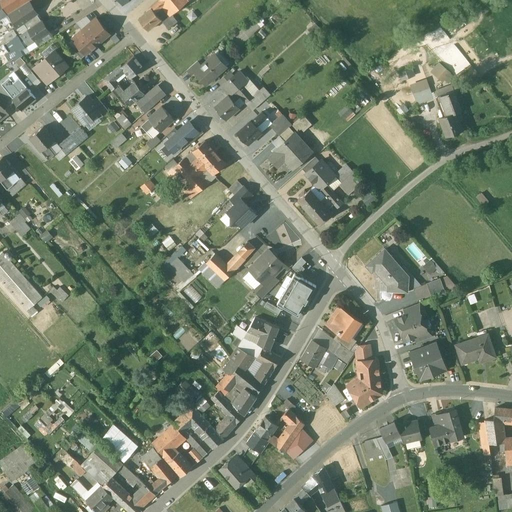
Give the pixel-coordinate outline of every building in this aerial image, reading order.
[(0,0),(0,18),(28,0),(0,0)] [(66,18),(82,9),(76,0),(73,0),(60,8),(66,18)] [(159,0),(149,8),(150,10),(138,20),(148,31),(161,20),(155,13),(163,7),(164,9),(172,2),(170,0),(159,0)] [(170,0),(172,2),(178,10),(189,0),(170,0)] [(172,2),(164,9),(170,16),(171,15),(178,10),(172,2)] [(28,3),(8,16),(12,22),(15,28),(28,20),(36,15),(28,3)] [(36,15),(28,20),(33,27),(41,22),(36,15)] [(170,16),(168,18),(167,18),(165,20),(162,23),(168,30),(177,23),(171,15),(170,16)] [(109,35),(98,21),(93,25),(91,22),(82,30),(83,31),(96,46),(109,35)] [(10,23),(4,26),(9,32),(13,29),(15,28),(12,22),(10,23)] [(33,27),(27,31),(34,42),(48,33),(41,22),(33,27)] [(9,32),(0,37),(0,43),(2,46),(4,45),(7,43),(17,35),(13,29),(9,32)] [(310,29),(306,33),(311,39),(315,35),(310,29)] [(27,31),(20,35),(17,35),(22,44),(24,48),(34,42),(27,31)] [(96,46),(83,31),(73,39),(78,46),(86,55),(86,54),(96,46)] [(466,53),(471,50),(470,48),(479,42),(472,32),(458,41),(466,53)] [(17,35),(7,43),(11,50),(11,51),(15,48),(22,44),(17,35)] [(480,60),(490,54),(483,42),(472,48),(480,60)] [(78,46),(73,50),(81,59),(86,55),(78,46)] [(15,48),(11,51),(11,50),(8,52),(4,54),(5,57),(9,62),(13,60),(14,61),(23,56),(19,51),(18,52),(15,48)] [(67,66),(54,51),(38,65),(48,76),(43,81),(46,85),(67,66)] [(81,59),(86,65),(91,60),(86,54),(86,55),(81,59)] [(134,56),(122,66),(121,65),(120,66),(124,72),(130,79),(143,68),(134,56)] [(202,67),(196,72),(196,73),(207,84),(225,68),(214,56),(202,67)] [(5,57),(0,60),(4,65),(9,62),(5,57)] [(20,69),(13,61),(8,64),(16,72),(20,69)] [(197,62),(187,71),(193,76),(196,73),(196,72),(202,67),(197,62)] [(48,76),(38,65),(33,70),(43,81),(48,76)] [(120,66),(103,80),(110,88),(116,83),(115,80),(124,72),(120,66)] [(401,80),(414,78),(412,69),(399,72),(401,80)] [(8,76),(11,80),(17,76),(14,71),(8,76)] [(246,81),(238,72),(232,78),(223,87),(231,96),(233,93),(239,99),(240,98),(247,91),(242,85),(246,81)] [(228,73),(218,81),(223,87),(232,78),(228,73)] [(10,82),(4,87),(13,98),(26,88),(17,76),(10,82)] [(110,88),(103,80),(97,85),(104,93),(109,89),(110,88)] [(110,88),(109,89),(117,98),(121,95),(124,92),(116,83),(110,88)] [(124,92),(121,95),(117,98),(124,106),(127,103),(129,105),(143,93),(135,83),(124,92)] [(1,84),(0,84),(0,104),(4,110),(14,101),(12,99),(13,98),(4,87),(2,85),(1,84)] [(156,85),(136,103),(144,113),(165,95),(156,85)] [(13,98),(12,99),(14,101),(21,110),(35,98),(26,88),(13,98)] [(429,89),(413,95),(417,106),(434,100),(429,89)] [(247,91),(240,98),(245,103),(246,104),(253,97),(247,91)] [(258,92),(253,97),(246,104),(253,111),(265,100),(258,92)] [(454,92),(437,99),(444,118),(459,112),(461,112),(454,92)] [(87,96),(72,109),(84,124),(97,114),(98,113),(93,108),(95,106),(91,102),(92,101),(87,96)] [(228,96),(215,108),(226,121),(239,109),(234,103),(228,96)] [(92,101),(91,102),(95,106),(93,108),(98,113),(97,114),(100,117),(107,111),(97,97),(92,101)] [(239,99),(234,103),(239,109),(245,103),(240,98),(239,99)] [(173,119),(161,107),(149,119),(141,126),(146,132),(154,125),(160,131),(173,119)] [(444,118),(439,119),(446,138),(463,132),(459,122),(463,121),(459,112),(444,118)] [(261,113),(251,123),(256,129),(258,127),(267,119),(261,113)] [(129,123),(122,114),(116,119),(123,128),(129,123)] [(281,116),(269,127),(279,138),(291,127),(291,126),(281,116)] [(355,121),(351,116),(343,123),(348,128),(355,121)] [(291,126),(291,127),(297,134),(301,131),(303,134),(311,127),(302,117),(291,126)] [(114,123),(108,128),(113,133),(119,129),(114,123)] [(177,133),(178,133),(170,140),(168,142),(170,148),(175,150),(187,140),(197,131),(189,123),(178,132),(177,133)] [(251,123),(238,134),(249,147),(262,135),(261,134),(256,129),(251,123)] [(55,140),(43,127),(30,138),(41,152),(41,151),(47,146),(54,140),(55,140)] [(80,127),(69,136),(77,145),(88,136),(80,127)] [(175,128),(166,136),(170,140),(178,133),(177,133),(178,132),(175,128)] [(279,138),(284,144),(294,134),(289,128),(279,138)] [(123,136),(117,130),(113,134),(118,140),(123,136)] [(197,131),(187,140),(190,144),(203,134),(199,130),(197,131)] [(284,144),(277,150),(279,151),(269,160),(276,167),(286,159),(295,169),(312,154),(304,145),(302,147),(294,137),(296,135),(294,134),(284,144)] [(155,135),(146,143),(151,149),(160,141),(155,135)] [(69,136),(64,141),(71,150),(77,145),(69,136)] [(54,140),(47,146),(54,155),(61,149),(58,145),(54,140)] [(71,150),(64,141),(58,145),(61,149),(65,155),(66,155),(71,150)] [(127,141),(116,150),(120,155),(131,146),(127,141)] [(215,153),(205,141),(192,151),(198,158),(190,165),(184,158),(177,164),(175,166),(180,171),(186,178),(193,172),(215,153)] [(54,155),(47,146),(41,151),(48,160),(54,155)] [(61,149),(54,155),(59,160),(65,155),(61,149)] [(215,153),(193,172),(198,177),(207,169),(213,176),(226,165),(215,153)] [(13,171),(2,157),(0,159),(0,181),(6,176),(13,171)] [(82,165),(76,158),(71,162),(77,169),(82,165)] [(125,158),(120,162),(125,168),(130,163),(125,158)] [(315,159),(302,171),(306,175),(319,163),(315,159)] [(173,160),(165,167),(169,172),(175,166),(177,164),(173,160)] [(319,163),(306,175),(316,186),(319,191),(325,185),(334,177),(334,176),(321,162),(319,163)] [(169,172),(167,173),(172,178),(180,171),(175,166),(169,172)] [(354,174),(347,166),(344,169),(350,176),(353,174),(354,174)] [(344,169),(339,173),(334,176),(334,177),(341,185),(350,176),(344,169)] [(13,171),(6,176),(13,184),(19,179),(13,171)] [(198,177),(193,172),(186,178),(191,185),(198,193),(206,187),(198,177)] [(341,185),(339,187),(348,196),(362,184),(354,174),(353,174),(350,176),(341,185)] [(13,184),(6,176),(0,181),(7,189),(13,185),(13,184)] [(26,184),(21,178),(19,179),(13,184),(13,185),(7,189),(12,196),(26,184)] [(156,186),(150,180),(141,188),(147,194),(156,186)] [(237,182),(228,190),(234,196),(243,188),(237,182)] [(191,185),(183,191),(191,200),(198,193),(191,185)] [(325,185),(319,191),(326,198),(332,193),(325,185)] [(62,194),(55,186),(52,189),(59,196),(62,194)] [(319,191),(316,186),(310,191),(320,203),(326,198),(319,191)] [(234,196),(229,201),(234,206),(240,200),(244,204),(251,196),(243,188),(234,196)] [(300,200),(297,202),(308,214),(320,203),(310,191),(306,195),(300,200)] [(377,201),(369,191),(363,196),(365,199),(363,201),(368,208),(377,201)] [(339,201),(332,193),(326,198),(333,206),(339,201)] [(326,198),(320,203),(327,211),(333,206),(326,198)] [(244,204),(240,200),(234,206),(227,213),(231,218),(231,225),(238,225),(242,229),(255,215),(244,204)] [(320,203),(308,214),(319,226),(331,215),(327,211),(320,203)] [(494,213),(485,203),(480,207),(488,217),(494,213)] [(25,209),(20,213),(25,218),(28,215),(29,214),(25,209)] [(19,214),(9,223),(16,230),(24,222),(25,221),(19,214)] [(24,222),(16,230),(21,236),(30,228),(24,222)] [(44,232),(39,237),(44,243),(50,239),(44,232)] [(247,244),(237,254),(240,256),(236,260),(240,263),(253,249),(247,244)] [(183,254),(179,250),(161,268),(164,272),(166,271),(180,286),(191,275),(192,277),(197,272),(196,270),(191,273),(177,259),(183,254)] [(269,251),(249,271),(261,283),(264,280),(266,283),(272,277),(283,265),(269,251)] [(2,254),(0,255),(0,281),(32,318),(37,313),(32,307),(42,299),(2,254)] [(240,256),(237,254),(226,266),(233,272),(240,263),(236,260),(240,256)] [(388,254),(378,262),(375,259),(366,266),(373,273),(375,271),(379,277),(381,275),(388,284),(388,292),(407,293),(408,277),(388,254)] [(226,266),(214,255),(205,264),(224,281),(233,272),(226,266)] [(427,281),(439,275),(434,262),(421,267),(427,281)] [(178,293),(197,278),(194,275),(176,291),(178,293)] [(309,300),(316,288),(294,276),(277,306),(298,318),(306,306),(307,307),(310,301),(309,300)] [(266,283),(264,280),(261,283),(254,290),(262,299),(278,283),(272,277),(266,283)] [(439,280),(427,285),(432,299),(444,294),(440,282),(439,280)] [(445,280),(440,282),(444,294),(444,295),(454,291),(454,290),(445,280)] [(179,295),(191,309),(193,308),(180,294),(179,295)] [(73,302),(66,296),(62,299),(58,295),(55,299),(66,309),(73,302)] [(263,309),(278,316),(280,311),(266,304),(263,309)] [(420,304),(403,311),(405,316),(418,311),(418,312),(422,310),(420,304)] [(358,321),(341,309),(328,326),(338,333),(346,338),(348,336),(358,321)] [(405,316),(395,320),(399,331),(422,322),(418,312),(418,311),(405,316)] [(263,322),(254,319),(246,332),(257,337),(263,322)] [(237,326),(244,330),(246,325),(239,322),(237,326)] [(278,328),(263,322),(257,337),(273,343),(278,328)] [(422,322),(399,331),(404,342),(414,338),(427,334),(426,332),(422,322)] [(242,340),(260,352),(263,348),(258,345),(261,339),(257,337),(246,332),(238,328),(233,336),(242,340)] [(427,334),(414,338),(416,344),(433,338),(430,331),(426,332),(427,334)] [(346,338),(338,333),(333,340),(341,346),(348,352),(356,342),(348,336),(346,338)] [(479,338),(455,346),(461,365),(483,357),(485,362),(495,359),(488,339),(480,342),(479,338)] [(273,343),(261,339),(258,345),(263,348),(270,351),(273,343)] [(260,352),(242,340),(237,348),(253,357),(256,359),(260,352)] [(324,349),(312,342),(301,360),(313,367),(324,349)] [(436,343),(409,353),(420,380),(446,370),(436,343)] [(341,346),(333,356),(347,365),(353,355),(348,352),(341,346)] [(369,346),(359,347),(356,352),(357,363),(371,362),(369,346)] [(253,357),(237,348),(232,357),(230,359),(239,366),(244,370),(245,369),(248,365),(253,357)] [(270,351),(263,348),(260,352),(256,359),(263,363),(255,376),(264,385),(280,358),(269,352),(270,351)] [(149,357),(154,362),(160,357),(156,352),(149,357)] [(333,369),(342,373),(346,365),(338,360),(333,369)] [(357,363),(360,382),(349,388),(349,387),(347,387),(360,407),(371,400),(370,398),(375,395),(376,396),(377,396),(378,396),(379,395),(380,393),(380,392),(379,390),(380,390),(376,361),(371,362),(357,363)] [(253,368),(248,365),(245,369),(250,374),(253,368)] [(239,366),(231,376),(228,374),(219,385),(228,392),(237,381),(244,370),(239,366)] [(245,369),(244,370),(237,381),(243,385),(241,387),(244,389),(255,397),(263,386),(250,374),(245,369)] [(326,396),(334,407),(345,400),(334,384),(326,396)] [(255,397),(244,389),(241,394),(252,402),(255,397)] [(227,401),(218,392),(210,400),(220,409),(227,401)] [(241,394),(237,398),(235,397),(230,403),(243,415),(252,402),(241,394)] [(202,399),(194,407),(199,412),(207,404),(202,399)] [(243,417),(227,401),(220,409),(227,417),(235,425),(243,417)] [(193,408),(173,426),(181,434),(191,426),(201,417),(193,408)] [(288,410),(281,417),(289,425),(294,416),(288,410)] [(511,411),(494,410),(494,420),(493,421),(502,422),(511,422),(511,411)] [(24,412),(11,422),(16,427),(28,418),(24,412)] [(454,412),(440,417),(439,415),(432,417),(438,434),(431,436),(435,448),(446,444),(461,439),(463,439),(454,412)] [(57,425),(45,414),(36,423),(48,435),(57,425)] [(303,425),(294,416),(289,425),(288,425),(298,432),(303,425)] [(201,417),(191,426),(199,435),(210,425),(201,417)] [(227,417),(221,422),(231,431),(235,425),(227,417)] [(265,417),(254,432),(266,441),(270,436),(277,426),(265,417)] [(494,420),(485,422),(488,446),(504,444),(504,443),(502,422),(493,421),(494,420)] [(231,431),(221,422),(215,428),(224,439),(231,431)] [(395,423),(381,430),(384,438),(385,443),(401,436),(397,428),(395,423)] [(417,423),(397,428),(401,436),(401,437),(403,444),(421,440),(417,423)] [(101,437),(123,461),(137,448),(114,424),(101,437)] [(210,425),(199,435),(212,449),(224,439),(210,425)] [(288,425),(279,439),(289,446),(298,432),(288,425)] [(169,429),(152,445),(155,449),(164,442),(174,434),(169,429)] [(302,430),(291,445),(286,453),(288,455),(293,461),(313,442),(302,430)] [(101,446),(86,432),(78,440),(93,453),(101,446)] [(266,441),(254,432),(245,444),(259,454),(268,442),(266,441)] [(174,434),(164,442),(171,449),(181,441),(174,434)] [(289,446),(279,439),(277,441),(270,436),(266,441),(268,442),(276,448),(283,452),(283,453),(284,454),(289,446)] [(384,438),(376,440),(383,456),(386,462),(393,460),(385,443),(384,438)] [(461,439),(446,444),(449,453),(464,448),(461,439)] [(376,440),(363,443),(367,462),(383,456),(376,440)] [(171,449),(164,442),(155,449),(164,460),(174,452),(171,449)] [(24,445),(0,461),(0,467),(5,474),(11,482),(37,464),(24,445)] [(126,469),(101,446),(93,453),(81,467),(86,472),(106,490),(114,482),(110,478),(117,471),(121,475),(126,469)] [(142,458),(151,467),(161,460),(152,449),(142,458)] [(190,469),(174,452),(164,460),(180,478),(190,469)] [(244,464),(235,455),(230,459),(231,460),(238,469),(244,464)] [(80,478),(86,472),(81,467),(70,456),(63,462),(80,478)] [(175,477),(161,460),(151,467),(160,479),(166,485),(175,477)] [(238,469),(231,460),(219,470),(235,489),(245,480),(246,479),(238,470),(238,469)] [(393,460),(386,462),(389,474),(396,473),(393,460)] [(256,478),(244,464),(238,469),(238,470),(246,479),(245,480),(248,485),(256,478)] [(135,477),(126,469),(121,475),(130,483),(135,477)] [(325,469),(313,477),(322,494),(333,488),(325,469)] [(136,488),(141,482),(135,477),(130,483),(136,488)] [(160,490),(166,485),(160,479),(154,484),(160,490)] [(499,511),(500,511),(511,510),(511,495),(505,497),(502,479),(493,480),(495,498),(498,498),(499,511)] [(154,484),(152,482),(149,484),(145,480),(142,483),(154,494),(160,490),(154,484)] [(127,495),(114,482),(106,490),(113,497),(112,497),(112,498),(119,504),(127,495)] [(142,483),(141,482),(134,489),(136,492),(146,502),(154,494),(142,483)] [(312,491),(307,483),(303,488),(304,490),(307,494),(312,491)] [(35,511),(13,486),(2,495),(13,508),(8,511),(7,511),(35,511)] [(101,486),(85,502),(95,511),(102,511),(105,509),(103,506),(112,498),(112,497),(113,497),(106,490),(101,486)] [(333,488),(322,494),(323,497),(327,496),(331,506),(339,502),(333,488)] [(304,490),(300,494),(306,501),(307,500),(310,498),(307,494),(304,490)] [(141,508),(146,502),(136,492),(130,498),(141,508)] [(306,501),(300,494),(295,499),(301,505),(306,501)] [(127,495),(119,504),(127,511),(136,511),(141,508),(130,498),(127,495)] [(48,511),(50,511),(41,499),(35,504),(40,511),(48,511)] [(307,511),(301,505),(295,499),(285,507),(289,511),(307,511)]
